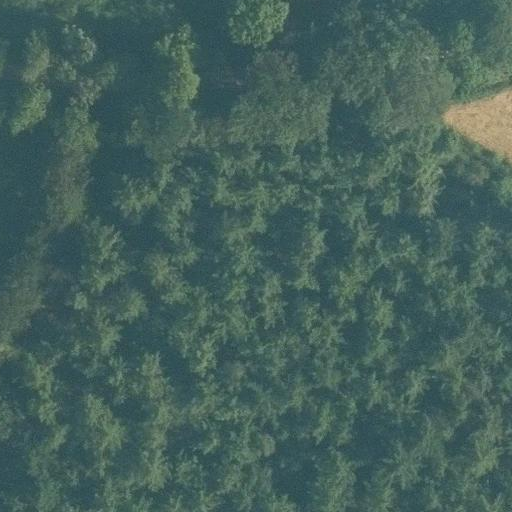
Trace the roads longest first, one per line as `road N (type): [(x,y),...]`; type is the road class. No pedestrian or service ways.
road 1 (track): [(229,79),(367,61),(511,28)]
road 2 (track): [(102,82),(229,79)]
